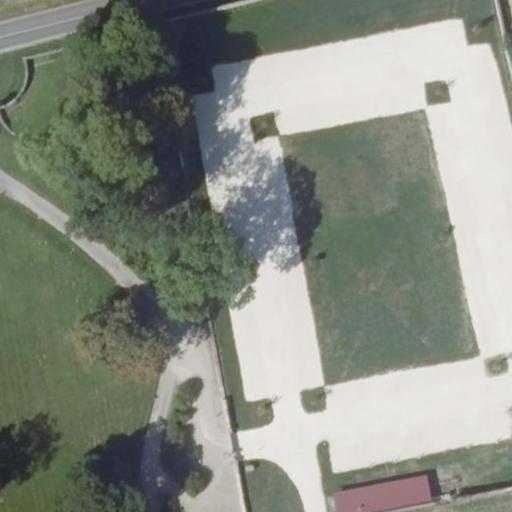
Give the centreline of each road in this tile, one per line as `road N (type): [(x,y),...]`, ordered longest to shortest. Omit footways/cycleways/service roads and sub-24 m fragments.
road 1 (unknown): [(284,273),(299,432),(453,387),(481,360),(489,338),(489,297),(466,195),(447,177),(375,163),(324,179),(300,195),(284,238)]
road 2 (secondary): [(157,0),(0,42)]
